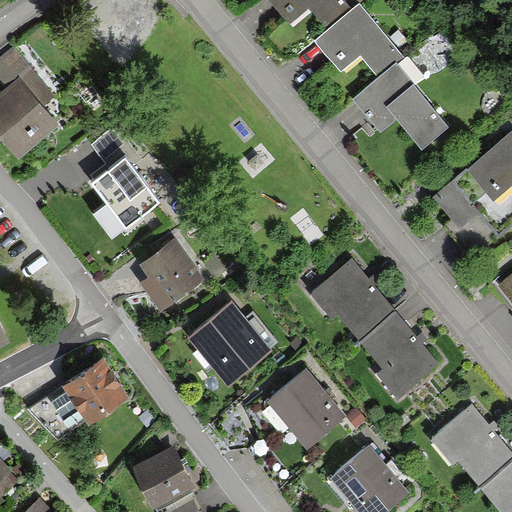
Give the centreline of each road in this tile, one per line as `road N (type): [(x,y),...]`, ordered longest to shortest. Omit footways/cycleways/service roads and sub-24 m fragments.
road 1 (residential): [(511,383),(195,0)]
road 2 (residential): [(104,316),(256,511)]
road 3 (residential): [(0,180),(104,316)]
